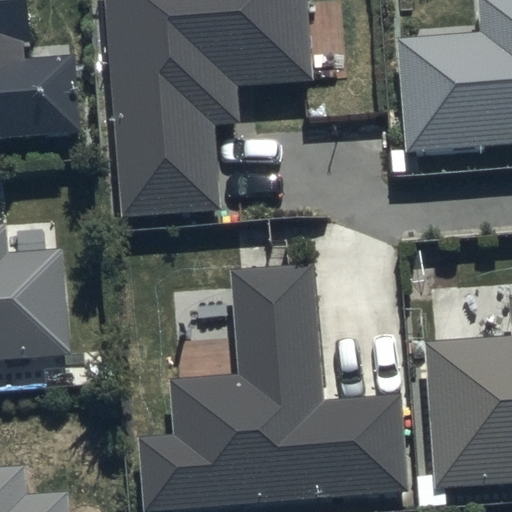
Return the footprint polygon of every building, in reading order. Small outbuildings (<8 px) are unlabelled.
[(25,0),(0,0),(0,142),(82,137),(76,53),(23,57),(22,45),(29,45),(25,0)] [(306,0),(107,0),(123,215),(220,208),(214,126),(243,124),(240,85),(312,79),(306,0)] [(511,0),(476,0),(479,35),(401,40),(409,151),(511,144),(511,0)] [(0,359),(71,355),(63,246),(11,249),(9,219),(0,220),(0,359)] [(324,400),(315,265),(234,271),(241,375),(170,379),(174,434),(139,437),(144,511),(408,493),(401,395),(324,400)] [(511,338),(427,344),(436,489),(511,484),(511,338)] [(0,511),(72,511),(71,492),(27,495),(25,468),(0,469),(0,511)]
